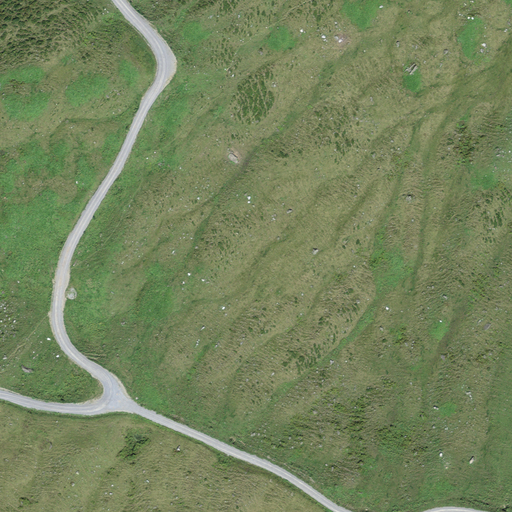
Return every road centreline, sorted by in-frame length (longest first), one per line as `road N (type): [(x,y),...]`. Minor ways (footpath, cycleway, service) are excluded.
road 1 (track): [(120,0),(155,39),(163,68),(76,234),(57,302),(65,344),(101,373),(109,397),(81,410),(0,394)]
road 2 (track): [(109,397),(277,472),(343,511)]
